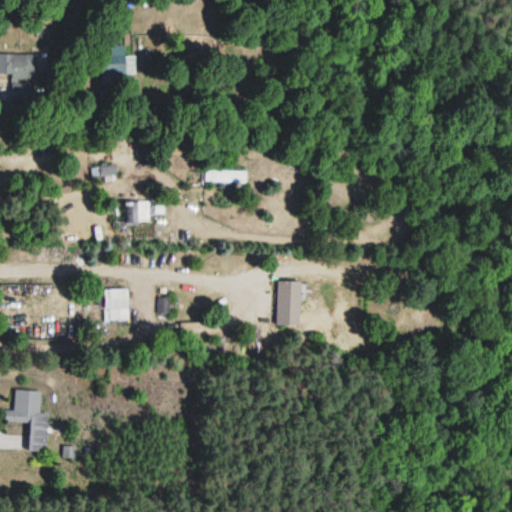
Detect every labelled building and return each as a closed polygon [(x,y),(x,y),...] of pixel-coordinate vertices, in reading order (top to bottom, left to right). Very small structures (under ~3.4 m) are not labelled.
[(0,54),(0,77),(32,78),(32,55),(0,54)] [(133,56),(109,56),(109,75),(133,75),(133,56)] [(10,101),(28,101),(28,86),(10,86),(10,101)] [(98,167),(99,177),(114,176),(114,166),(98,167)] [(245,183),(245,171),(204,171),(204,183),(245,183)] [(147,202),(123,202),(123,224),(147,224),(147,202)] [(275,326),(299,327),(299,281),(275,281),(275,326)] [(103,317),(125,317),(125,296),(103,296),(103,317)] [(46,415),(39,415),(40,392),(14,391),(13,413),(5,413),(5,422),(29,423),(27,452),(45,453),(46,415)]
